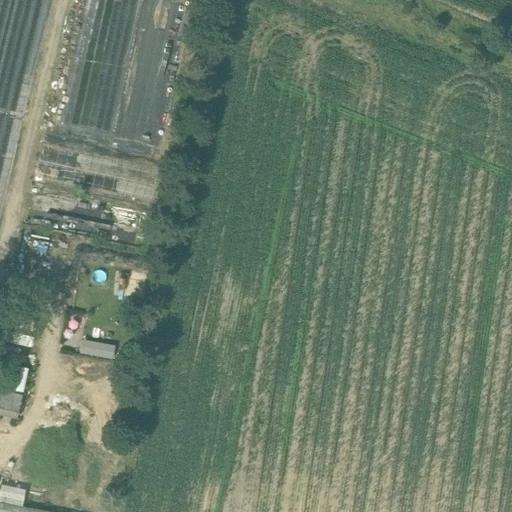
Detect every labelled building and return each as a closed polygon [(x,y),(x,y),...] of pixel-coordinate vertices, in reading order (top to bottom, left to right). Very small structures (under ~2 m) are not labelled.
[(8,389),(22,392),(26,367),(12,365),(8,389)] [(96,394),(98,380),(69,376),(67,390),(96,394)] [(64,390),(62,400),(93,405),(95,395),(64,390)] [(22,397),(0,391),(0,414),(17,418),(22,397)] [(47,511),(0,503),(0,511),(47,511)]
